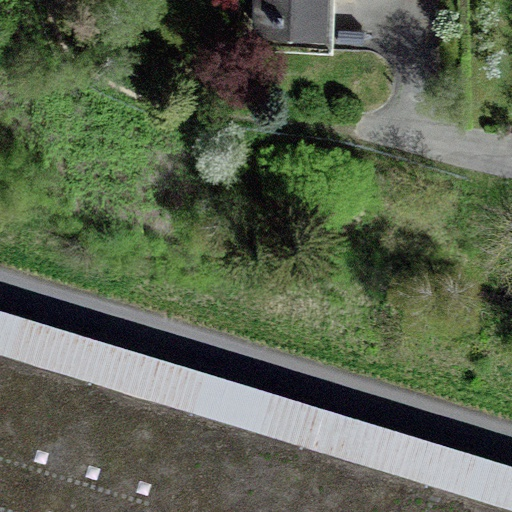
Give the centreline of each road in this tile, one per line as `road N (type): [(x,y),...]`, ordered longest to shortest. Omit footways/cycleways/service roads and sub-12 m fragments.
road 1 (unknown): [(511,440),(388,393),(0,286)]
road 2 (residential): [(511,136),(346,85)]
